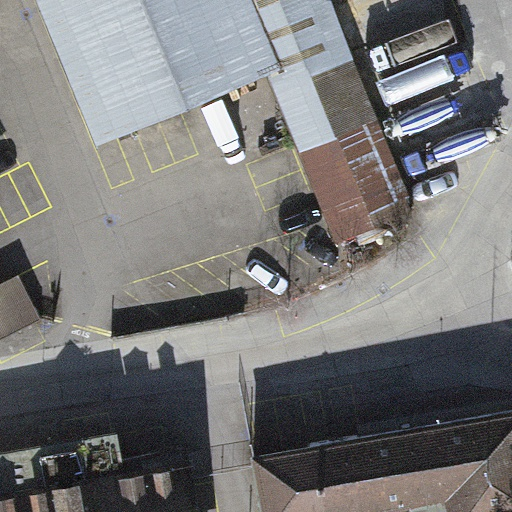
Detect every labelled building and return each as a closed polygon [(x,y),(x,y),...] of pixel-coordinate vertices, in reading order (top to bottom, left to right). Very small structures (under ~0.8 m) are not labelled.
[(263,67),(235,0),(58,0),(112,129),(132,120),(178,102),(263,67)] [(405,212),(318,0),(245,0),(341,238),(405,212)] [(21,279),(0,288),(0,344),(38,325),(43,324),(21,279)] [(511,511),(511,399),(362,423),(363,433),(361,433),(309,441),(310,447),(256,456),(265,511),(360,511),(406,505),(407,511),(511,511)] [(198,511),(193,485),(190,464),(123,475),(119,456),(115,435),(113,436),(68,444),(0,455),(0,511),(198,511)]
